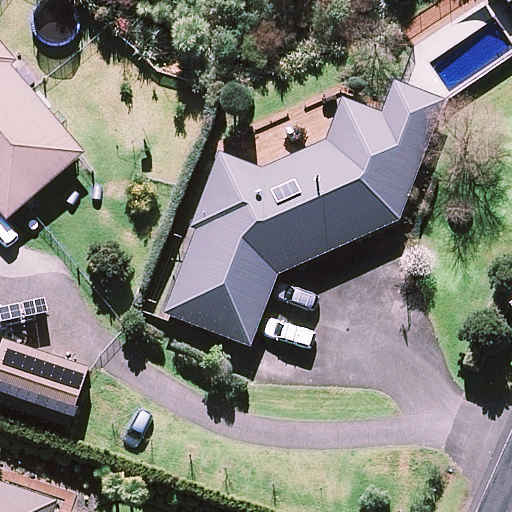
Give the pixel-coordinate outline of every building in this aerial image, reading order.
[(511,63),(511,48),(504,36),(462,62),(476,86),(511,63)] [(83,162),(0,57),(0,214),(7,223),(83,162)] [(449,109),(397,85),(382,119),(346,103),(325,148),(264,175),(223,159),(163,318),(252,351),(279,279),(402,228),(449,109)] [(90,371),(5,344),(0,358),(0,406),(71,429),(90,371)] [(0,511),(55,511),(58,504),(0,484),(0,511)]
